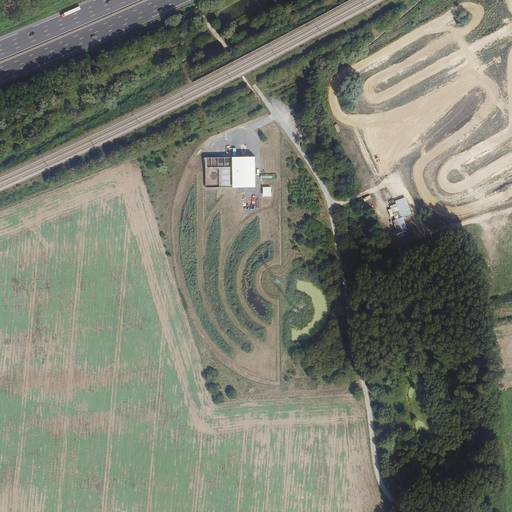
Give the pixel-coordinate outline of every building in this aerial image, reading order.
[(231,171),(231,159),(205,160),(205,171),(231,171)] [(255,190),(255,159),(249,159),(231,159),(231,171),(231,190),(255,190)] [(231,190),(231,171),(205,171),(206,191),(231,190)] [(271,197),(271,189),(263,188),(263,197),(271,197)] [(387,189),(382,191),(386,200),(391,198),(387,189)] [(405,198),(395,202),(396,204),(391,206),(396,220),(394,221),(399,236),(409,234),(405,221),(413,218),(405,198)]
